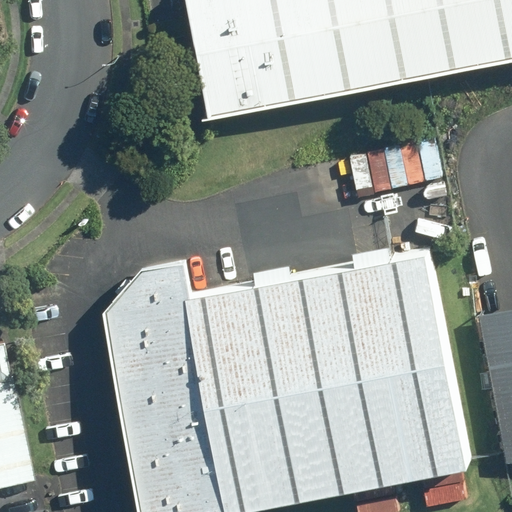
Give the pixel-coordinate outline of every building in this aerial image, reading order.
[(511,0),(194,0),(217,112),(511,54),(511,0)] [(317,162),(326,203),(444,176),(434,136),(317,162)] [(444,197),(411,202),(418,243),(451,237),(444,197)] [(111,306),(150,511),(205,511),(477,460),(449,317),(435,245),(394,253),(392,240),(356,246),(359,259),(295,272),(292,259),(257,265),(259,278),(197,290),(190,256),(147,264),(111,306)] [(511,306),(449,317),(477,460),(511,457),(511,306)] [(0,477),(30,472),(3,337),(0,337),(0,477)]
